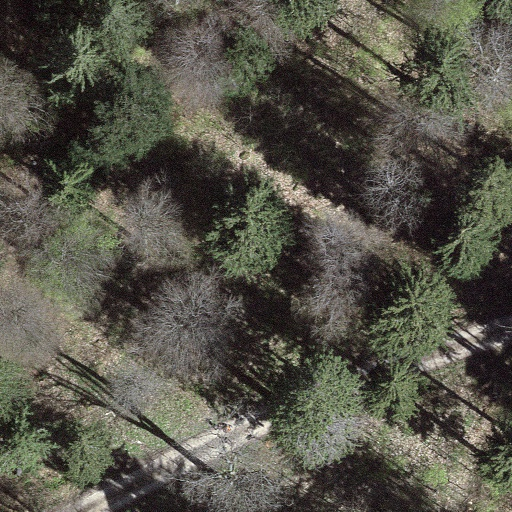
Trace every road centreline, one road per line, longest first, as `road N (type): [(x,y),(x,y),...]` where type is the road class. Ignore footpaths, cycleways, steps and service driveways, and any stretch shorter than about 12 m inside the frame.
road 1 (track): [(270,426),(511,334)]
road 2 (track): [(87,511),(270,426)]
